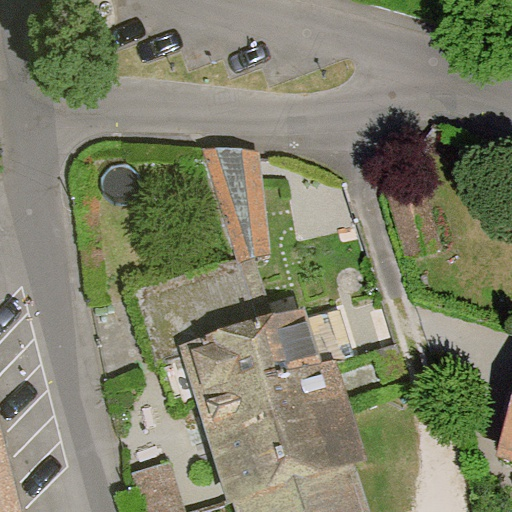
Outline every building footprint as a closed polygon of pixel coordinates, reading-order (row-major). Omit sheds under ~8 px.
[(259,162),(204,160),(242,270),(273,262),(259,162)] [(441,254),(416,179),(387,189),(411,263),(441,254)] [(357,364),(343,313),(196,359),(243,511),(366,511),(357,481),(367,478),(345,403),(408,380),(399,351),(357,364)] [(0,511),(17,511),(0,438),(0,511)] [(180,511),(168,468),(138,477),(148,511),(180,511)]
